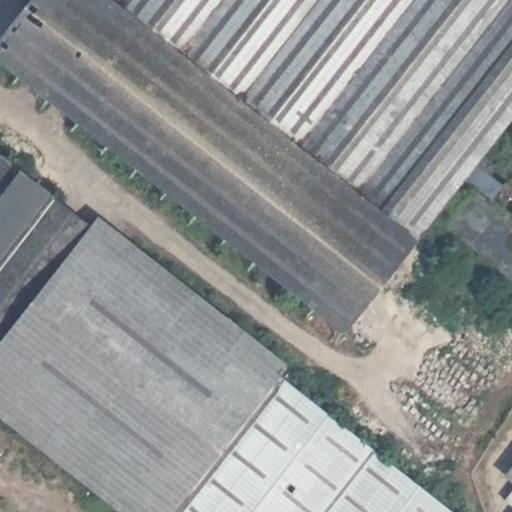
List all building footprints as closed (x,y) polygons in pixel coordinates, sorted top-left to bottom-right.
[(32,0),(0,39),(0,51),(266,265),(286,281),(348,331),(382,286),(414,245),(184,57),(113,0),(32,0)] [(511,0),(113,0),(184,57),(414,245),(466,177),(493,198),(504,184),(478,163),(511,118),(511,0)] [(0,264),(56,195),(0,151),(0,264)] [(0,264),(0,349),(97,228),(56,195),(0,264)] [(0,349),(0,398),(143,511),(167,511),(279,372),(97,228),(0,349)] [(286,281),(266,265),(259,274),(279,289),(286,281)] [(382,286),(348,331),(366,346),(402,301),(382,286)] [(456,511),(438,498),(279,372),(167,511),(456,511)]
